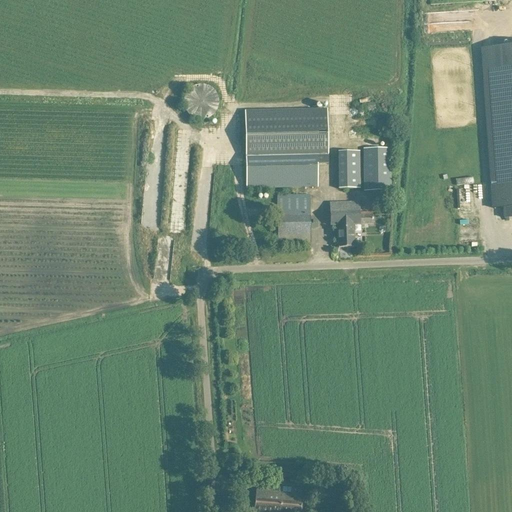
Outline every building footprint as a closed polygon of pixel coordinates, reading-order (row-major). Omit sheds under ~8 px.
[(504,208),(505,218),(511,217),(511,46),(483,48),(495,209),(504,208)] [(191,117),(196,119),(202,120),(207,119),(213,116),(216,112),(219,106),(219,100),(217,93),(212,88),(206,85),(199,84),(193,87),(188,90),(185,95),(183,101),(184,107),(186,112),(191,117)] [(245,113),(246,178),(247,189),(318,187),(317,165),(328,165),(327,111),(245,113)] [(364,149),(365,191),(392,191),(391,148),(364,149)] [(360,189),(359,151),(338,151),(338,190),(360,189)] [(310,195),(277,196),(278,244),(311,243),(310,215),(310,195)] [(330,225),(338,225),(353,225),(373,224),(373,213),(360,213),(360,201),(330,202),(330,225)] [(353,225),(338,225),(339,248),(354,248),(353,225)] [(311,491),(326,492),(326,482),(312,481),(311,491)] [(340,491),(337,499),(346,501),(350,485),(342,483),(340,491)] [(254,511),(259,511),(300,511),(302,498),(300,498),(301,490),(289,489),(289,494),(281,493),(281,487),(256,485),(254,511)]
